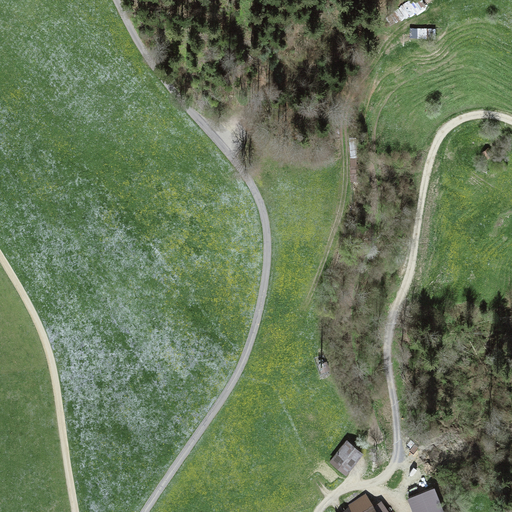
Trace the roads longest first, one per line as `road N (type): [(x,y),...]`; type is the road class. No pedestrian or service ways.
road 1 (unclassified): [(145,511),(244,359),(267,265),(266,228),(236,158),(165,81),(116,0)]
road 2 (track): [(511,123),(477,114),(452,123),(436,145),(416,250),(390,328),(410,447),(400,493),(351,486),(318,511)]
road 3 (track): [(76,511),(50,357),(0,255)]
